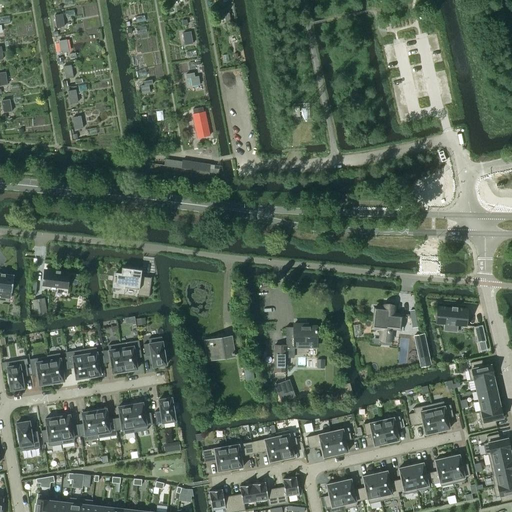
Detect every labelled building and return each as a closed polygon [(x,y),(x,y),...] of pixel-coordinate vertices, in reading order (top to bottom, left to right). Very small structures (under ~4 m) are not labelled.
[(226,10),(216,11),(217,22),(227,21),(226,10)] [(62,16),(53,17),(54,28),(63,27),(62,16)] [(192,44),(190,32),(183,33),(184,45),(192,44)] [(64,36),(55,38),(57,49),(65,47),(64,36)] [(71,66),(62,68),(64,79),(72,77),(71,66)] [(199,73),(188,76),(191,86),(202,84),(199,73)] [(75,91),(66,92),(67,103),(76,102),(75,91)] [(10,101),(2,102),(3,113),(12,112),(10,101)] [(207,113),(205,113),(205,111),(203,112),(202,106),(192,108),(194,114),(193,114),(198,138),(210,135),(206,117),(208,117),(207,113)] [(80,117),(70,119),(73,131),(82,129),(80,117)] [(164,158),(163,166),(219,173),(220,165),(164,158)] [(141,270),(134,269),(122,267),(121,274),(115,273),(115,276),(114,276),(113,282),(114,282),(113,286),(124,287),(138,289),(138,295),(137,295),(149,297),(151,277),(141,276),(141,270)] [(45,272),(44,284),(44,286),(51,287),(51,288),(55,288),(66,289),(66,287),(68,274),(68,273),(68,271),(45,269),(45,270),(45,272)] [(0,297),(10,298),(11,292),(12,292),(14,274),(13,274),(13,275),(0,273),(0,297)] [(47,313),(44,298),(32,300),(35,315),(37,315),(47,313)] [(383,305),(383,307),(375,306),(373,328),(380,328),(379,338),(391,339),(392,328),(399,329),(400,315),(393,314),(394,306),(386,305),(383,305)] [(452,307),(437,305),(437,306),(438,306),(436,323),(466,326),(467,325),(465,325),(467,308),(457,307),(457,306),(456,306),(456,307),(452,307),(452,306),(452,307)] [(316,326),(303,326),(303,324),(293,324),(293,327),(286,327),(286,345),(274,345),(274,371),(286,371),(286,349),(294,349),(294,345),(316,345),(316,326)] [(474,326),(478,342),(486,340),(482,324),(474,326)] [(412,335),(419,366),(429,364),(423,332),(412,335)] [(230,336),(205,340),(204,339),(208,361),(234,356),(231,335),(230,335),(230,336)] [(151,355),(153,366),(166,364),(165,357),(166,357),(164,348),(163,348),(161,336),(148,338),(149,343),(143,344),(145,356),(151,355)] [(120,343),(125,372),(133,370),(132,369),(137,369),(135,358),(141,357),(138,340),(120,343)] [(103,351),(105,363),(111,362),(112,373),(117,372),(117,373),(125,372),(120,343),(108,345),(109,350),(103,351)] [(84,349),(88,378),(96,376),(96,375),(101,375),(99,364),(105,363),(103,351),(97,352),(96,347),(84,349)] [(65,352),(66,357),(68,369),(74,368),(76,379),(81,378),(81,379),(88,378),(84,349),(65,352)] [(47,355),(52,384),(60,382),(59,381),(64,381),(62,370),(68,369),(66,357),(60,358),(59,353),(47,355)] [(47,356),(29,359),(32,375),(38,374),(39,385),(44,384),(44,385),(52,384),(47,355),(47,356)] [(6,362),(8,374),(7,374),(8,383),(9,383),(10,390),(24,388),(22,376),(28,375),(26,364),(28,364),(27,358),(19,360),(6,362)] [(467,369),(470,380),(493,375),(491,364),(483,366),(481,360),(470,363),(471,368),(467,369)] [(495,386),(493,375),(470,380),(470,381),(474,380),(476,390),(495,386)] [(289,380),(275,385),(281,403),(296,398),(289,380)] [(498,396),(495,386),(476,390),(478,400),(498,396)] [(500,407),(498,396),(478,400),(480,411),(478,411),(478,412),(500,407)] [(154,412),(156,424),(175,420),(174,413),(175,413),(174,404),(173,404),(171,397),(158,399),(160,411),(154,412)] [(431,404),(437,432),(445,430),(445,429),(449,428),(447,417),(453,416),(450,404),(444,406),(443,401),(431,404)] [(130,403),(135,432),(147,430),(146,425),(152,424),(150,412),(144,413),(143,402),(138,403),(138,402),(130,403)] [(114,418),(116,430),(122,429),(122,434),(135,432),(130,403),(122,404),(123,405),(118,406),(120,418),(114,418)] [(437,432),(431,404),(413,408),(414,413),(408,414),(411,426),(422,423),(425,434),(430,433),(430,434),(437,432)] [(500,407),(478,412),(482,428),(496,425),(495,419),(503,418),(500,407)] [(94,409),(98,438),(117,435),(116,430),(114,418),(108,419),(106,408),(101,409),(101,408),(94,409)] [(85,435),(86,440),(98,438),(94,409),(86,411),(81,412),(83,423),(77,424),(79,436),(85,435)] [(57,415),(62,444),(74,442),(73,437),(79,436),(77,424),(71,425),(70,414),(65,415),(65,414),(57,415)] [(49,441),(49,446),(62,444),(57,415),(49,417),(50,418),(45,418),(47,429),(41,430),(43,442),(49,441)] [(399,416),(381,420),(386,444),(394,442),(394,441),(398,440),(396,429),(402,428),(399,416)] [(381,420),(363,424),(366,436),(372,434),(374,445),(379,444),(379,445),(386,444),(381,420)] [(20,445),(21,451),(40,448),(37,431),(31,432),(29,421),(16,423),(18,436),(17,436),(19,445),(20,445)] [(348,427),(330,431),(336,455),(343,453),(343,452),(347,451),(345,440),(351,439),(348,427)] [(288,430),(276,433),(282,460),(289,458),(289,457),(294,456),(291,445),(297,444),(294,432),(289,433),(288,430)] [(328,457),(336,455),(330,431),(306,437),(309,448),(321,446),(323,457),(328,456),(328,457)] [(274,462),(282,460),(276,433),(275,433),(276,436),(251,442),(254,453),(267,451),(269,462),(274,461),(274,462)] [(483,443),(485,454),(510,449),(507,438),(499,439),(498,434),(486,436),(488,442),(483,443)] [(254,453),(251,442),(226,446),(230,470),(238,469),(238,468),(242,467),(241,456),(254,453)] [(223,471),(230,470),(226,446),(202,450),(204,462),(216,460),(218,471),(222,470),(223,471)] [(488,454),(490,464),(511,459),(510,449),(485,454),(486,455),(488,454)] [(446,456),(453,483),(465,480),(464,477),(470,476),(467,464),(461,465),(459,454),(454,455),(454,454),(446,456)] [(453,483),(446,456),(439,458),(439,459),(435,460),(437,471),(431,472),(434,484),(440,482),(440,486),(453,483)] [(491,475),(511,470),(511,459),(490,464),(492,474),(491,475)] [(410,464),(416,491),(417,491),(417,490),(434,486),(434,484),(431,472),(425,473),(423,462),(418,463),(418,462),(410,464)] [(404,494),(416,491),(410,464),(403,466),(403,467),(398,468),(401,479),(395,480),(398,492),(403,490),(404,494)] [(398,492),(395,480),(389,481),(387,470),(382,471),(374,472),(381,501),(399,496),(398,492)] [(493,486),(511,481),(511,470),(491,475),(494,485),(492,485),(493,486)] [(359,488),(362,500),(367,499),(368,503),(381,501),(374,472),(367,474),(367,475),(362,476),(365,487),(359,488)] [(284,486),(275,488),(278,505),(288,503),(287,496),(299,494),(298,489),(299,489),(298,481),(297,481),(296,476),(283,478),(284,486)] [(338,480),(345,509),(357,506),(356,501),(362,500),(359,488),(353,490),(351,479),(346,480),(346,479),(338,480)] [(344,504),(338,480),(331,482),(331,483),(326,484),(329,495),(323,496),(325,508),(344,504)] [(265,481),(252,484),(255,501),(267,499),(268,506),(278,505),(275,488),(266,489),(265,481)] [(511,481),(493,486),(495,497),(500,496),(501,502),(511,499),(511,496),(511,493),(511,481)] [(241,494),(232,495),(235,511),(239,511),(245,510),(244,503),(255,501),(252,484),(240,486),(241,494)] [(222,489),(209,491),(212,510),(224,508),(224,511),(234,511),(235,511),(232,495),(223,497),(222,489)] [(46,511),(49,495),(37,494),(36,505),(35,505),(34,511),(46,511)] [(49,495),(46,511),(57,511),(59,501),(49,500),(49,495)] [(59,501),(57,511),(68,511),(70,497),(69,502),(59,501)] [(70,497),(68,511),(79,511),(81,499),(70,497)] [(81,499),(79,511),(90,511),(92,500),(81,499)] [(92,500),(90,511),(101,511),(102,506),(92,505),(92,500)] [(102,506),(101,511),(112,511),(113,503),(112,507),(102,506)] [(113,503),(112,511),(122,511),(124,505),(113,503)]
